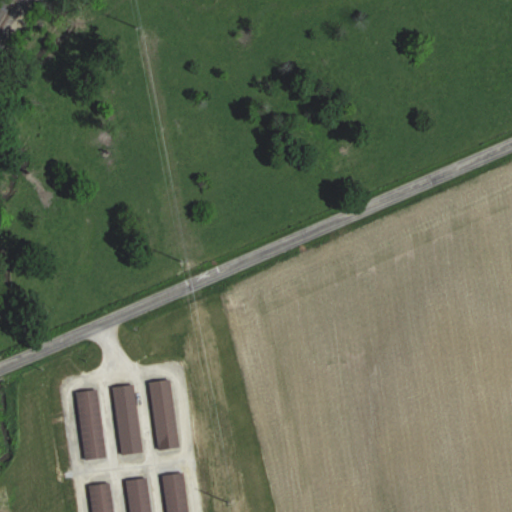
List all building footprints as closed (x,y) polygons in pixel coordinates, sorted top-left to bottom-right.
[(161,449),(182,447),(175,379),(154,381),(161,449)] [(124,454),(145,452),(138,384),(117,387),(124,454)] [(109,457),(101,389),(80,391),(88,459),(109,457)] [(192,511),(188,472),(167,475),(171,511),(192,511)] [(154,511),(151,477),(130,479),(133,511),(154,511)] [(117,511),(114,482),(93,484),(96,511),(117,511)]
